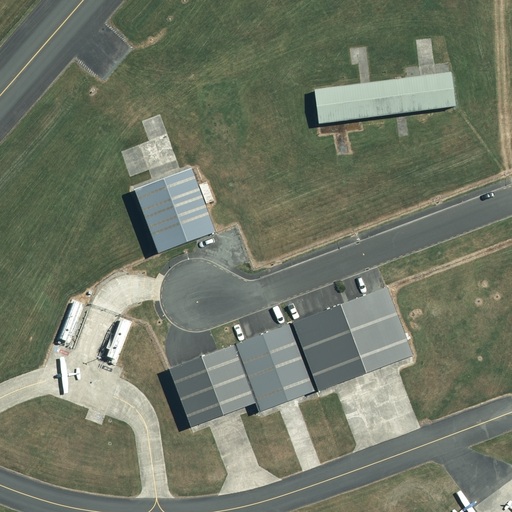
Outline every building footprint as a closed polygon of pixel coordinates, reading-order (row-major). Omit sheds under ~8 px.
[(455,108),(451,73),(314,91),(318,125),(455,108)] [(242,134),(235,81),(198,86),(205,139),(242,134)] [(191,171),(133,191),(157,254),(215,233),(191,171)] [(387,288),(292,324),(318,393),(412,357),(387,288)] [(316,392),(290,324),(235,345),(257,405),(255,405),(258,413),(316,392)] [(191,428),(255,405),(233,346),(170,369),(168,370),(190,429),(191,428)]
